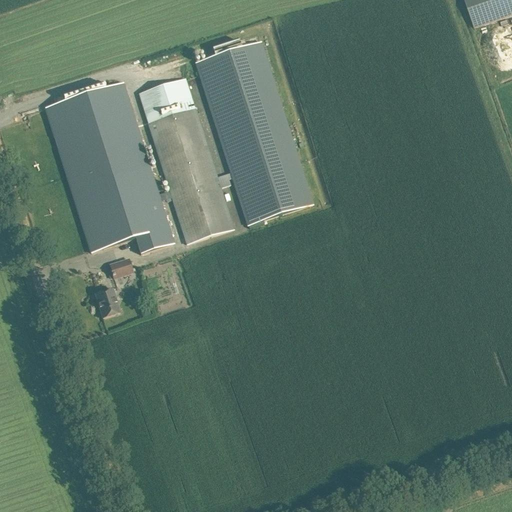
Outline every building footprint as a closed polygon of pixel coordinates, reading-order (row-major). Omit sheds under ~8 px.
[(511,0),(463,0),(474,30),(511,16),(511,0)] [(187,81),(140,95),(170,193),(158,197),(160,203),(172,199),(172,201),(187,247),(233,232),(220,188),(230,185),(229,181),(233,180),(248,227),(313,207),(261,44),(246,48),(210,60),(196,64),(231,174),(217,179),(187,81)] [(49,109),(45,110),(55,139),(58,138),(62,150),(59,151),(91,255),(136,240),(141,256),(161,250),(170,247),(173,246),(160,203),(158,197),(122,85),(106,90),(104,83),(91,87),(91,88),(63,97),(65,104),(49,109)] [(129,261),(109,267),(114,280),(133,274),(129,261)] [(103,320),(120,315),(112,290),(95,296),(103,320)]
